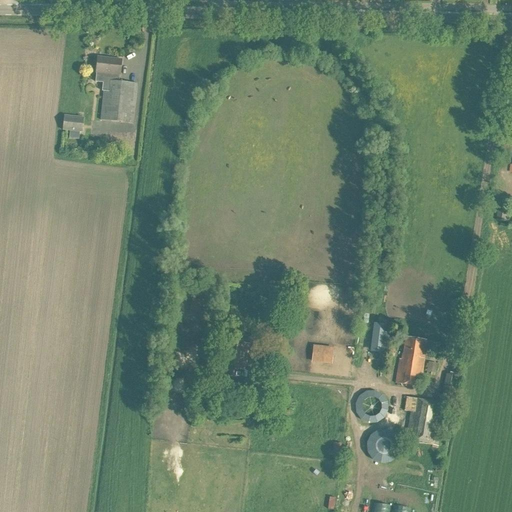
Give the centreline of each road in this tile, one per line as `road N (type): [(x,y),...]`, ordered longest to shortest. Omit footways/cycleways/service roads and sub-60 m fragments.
road 1 (secondary): [(511,20),(0,11)]
road 2 (unknown): [(285,377),(423,391),(437,382),(467,302),(511,41)]
